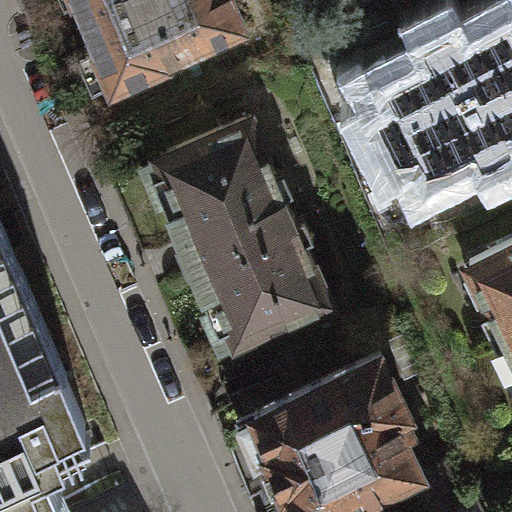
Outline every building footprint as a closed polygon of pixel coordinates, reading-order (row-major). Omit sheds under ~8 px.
[(76,0),(113,80),(246,25),(235,0),(76,0)] [(402,167),(416,194),(485,159),(495,178),(511,168),(511,0),(507,0),(456,27),(446,8),(415,25),(423,41),(357,75),(374,108),(355,118),(385,175),(402,167)] [(145,161),(226,342),(331,295),(250,114),(145,161)] [(0,511),(35,511),(63,499),(55,481),(48,464),(93,441),(40,318),(0,222),(0,511)] [(511,235),(466,256),(511,346),(511,235)] [(269,454),(296,511),(331,511),(424,468),(399,416),(411,410),(380,345),(236,413),(258,459),(269,454)]
